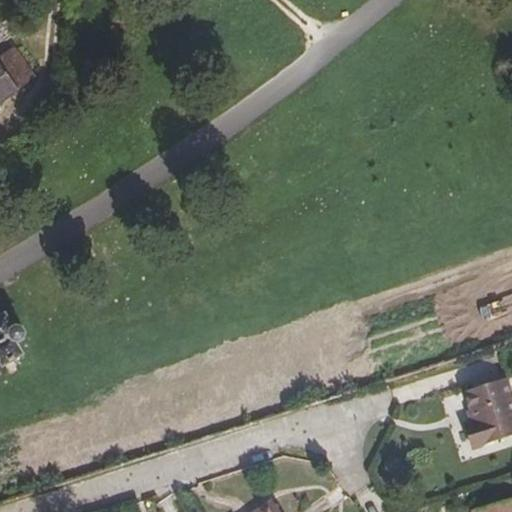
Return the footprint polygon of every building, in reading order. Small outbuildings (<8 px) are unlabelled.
[(0,55),(0,101),(36,77),(14,45),(0,55)] [(24,356),(16,343),(17,343),(20,343),(23,341),(25,338),(25,334),(24,331),(22,329),(19,327),(15,327),(13,328),(5,315),(0,318),(0,363),(3,368),(24,356)] [(511,436),(511,396),(506,379),(464,392),(473,421),(469,422),(477,448),(511,436)] [(511,511),(511,499),(472,511),(511,511)] [(280,511),(272,501),(255,511),(280,511)]
